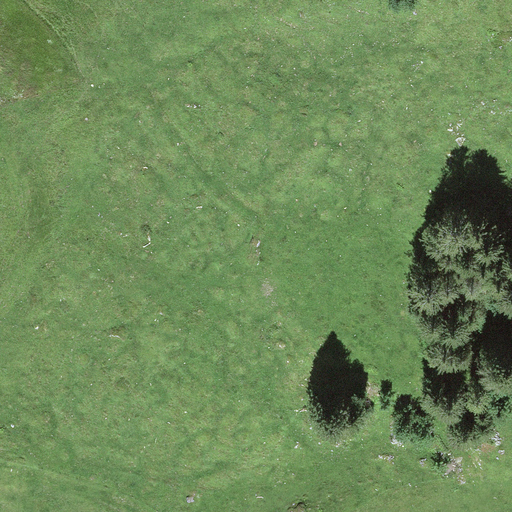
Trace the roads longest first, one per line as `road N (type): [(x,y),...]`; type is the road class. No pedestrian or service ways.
road 1 (track): [(0,466),(147,511)]
road 2 (track): [(0,275),(26,210),(26,191),(0,140)]
